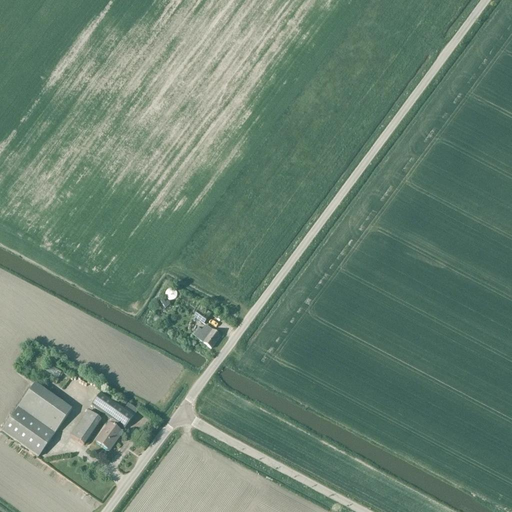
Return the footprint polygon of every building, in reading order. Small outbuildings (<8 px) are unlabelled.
[(204,326),(208,319),(197,312),(193,318),(204,326)] [(195,333),(192,337),(211,350),(220,339),(205,327),(198,335),(195,333)] [(38,459),(72,411),(35,384),(1,432),(38,459)] [(138,412),(128,404),(124,409),(100,393),(91,407),(111,421),(109,424),(108,424),(95,442),(110,452),(123,434),(115,428),(117,425),(125,431),(138,412)] [(84,446),(101,421),(88,412),(71,437),(84,446)]
